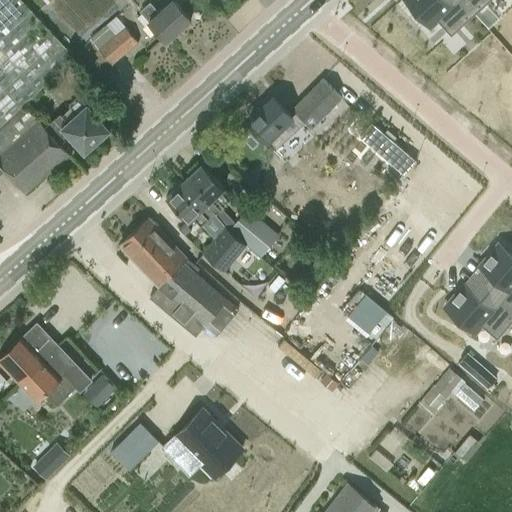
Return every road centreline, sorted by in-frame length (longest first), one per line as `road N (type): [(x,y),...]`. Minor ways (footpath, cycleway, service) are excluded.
road 1 (secondary): [(0,281),(303,7)]
road 2 (residential): [(303,7),(507,179)]
road 3 (unknown): [(187,339),(61,464)]
